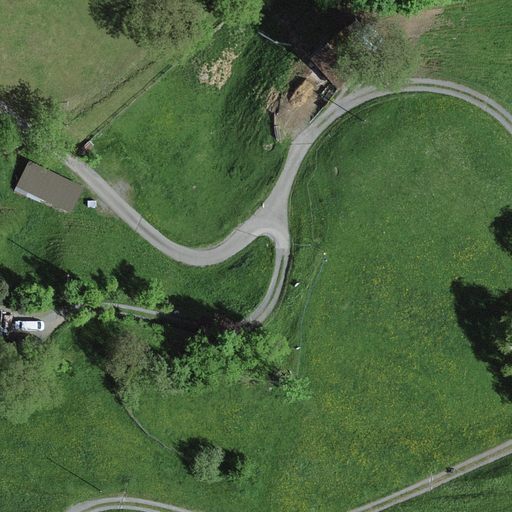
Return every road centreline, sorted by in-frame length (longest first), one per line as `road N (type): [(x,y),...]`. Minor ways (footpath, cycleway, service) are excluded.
road 1 (track): [(266,225),(280,236),(281,270),(264,314),(248,327),(193,327),(103,308),(78,309),(30,333)]
road 2 (track): [(0,108),(155,239),(194,260),(227,253),(266,225)]
road 3 (track): [(266,225),(319,125),(355,99),(404,85),(447,88),(511,125)]
road 4 (track): [(511,447),(365,511)]
